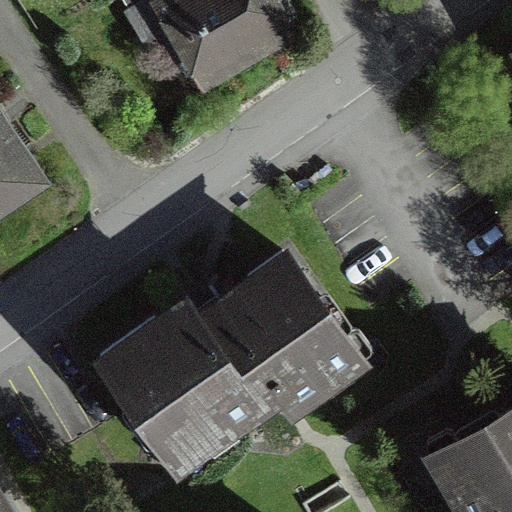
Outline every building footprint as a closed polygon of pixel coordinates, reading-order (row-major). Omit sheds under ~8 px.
[(119,0),(126,12),(145,0),(119,0)] [(175,37),(190,39),(210,72),(286,27),(290,11),(283,0),(170,0),(158,7),(175,37)] [(0,206),(38,181),(0,124),(0,206)] [(129,399),(133,396),(173,451),(226,413),(232,421),(259,402),(256,397),(274,384),(289,405),(317,385),(311,377),(354,346),(321,300),(316,304),(279,252),(245,277),(248,282),(222,300),(217,304),(221,310),(203,323),(186,299),(155,321),(152,316),(97,355),(129,399)] [(511,511),(511,407),(489,421),(486,416),(438,444),(448,462),(465,490),(456,495),(466,511),(511,511)] [(0,511),(8,511),(0,497),(0,511)]
